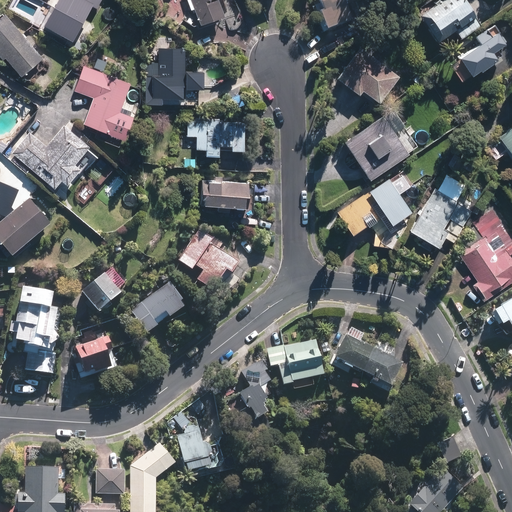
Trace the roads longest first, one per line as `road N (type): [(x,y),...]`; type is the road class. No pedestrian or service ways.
road 1 (residential): [(300,286),(116,418),(0,422)]
road 2 (residential): [(511,491),(457,364),(423,314),(386,291),(300,286)]
road 3 (residential): [(283,62),(293,105),(300,286)]
